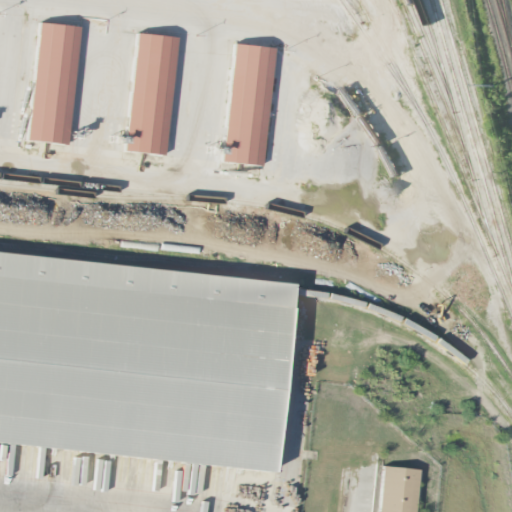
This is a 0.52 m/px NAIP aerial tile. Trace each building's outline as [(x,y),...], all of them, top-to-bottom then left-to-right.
[(25,139),(38,21),(77,25),(63,143),(25,139)] [(122,150),(135,32),(174,36),(161,154),(122,150)] [(220,162),(234,42),(273,47),(259,166),(220,162)] [(0,442),(0,275),(283,306),(265,471),(0,442)] [(410,511),(375,511),(380,465),(415,468),(410,511)]
